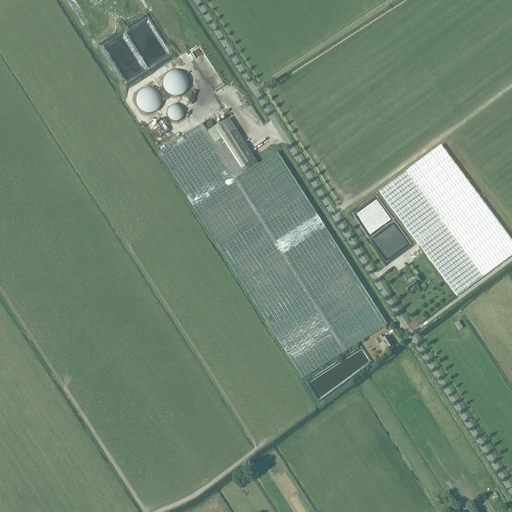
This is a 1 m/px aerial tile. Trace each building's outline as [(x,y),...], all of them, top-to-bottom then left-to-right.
[(185,93),(187,90),(188,87),(189,84),(188,81),(187,78),(186,76),(183,74),(181,72),(178,71),(175,71),(172,72),(169,73),(166,75),(165,78),(163,81),(163,84),(163,87),(164,90),(166,92),(168,95),(171,96),(174,97),(177,97),(180,96),(183,95),(185,93)] [(161,99),(162,102),(171,96),(168,95),(166,92),(164,90),(163,87),(156,91),(159,93),(160,96),(161,99)] [(161,105),(162,102),(161,99),(160,96),(159,93),(156,91),(154,89),(150,89),(147,89),(144,89),(141,91),(139,93),(137,96),(136,99),(136,102),(137,106),(138,108),(140,111),(143,113),(146,114),(149,114),(152,113),(155,112),(158,110),(160,108),(161,105)] [(168,117),(169,119),(172,121),(174,122),(177,122),(179,121),(181,120),(183,118),(184,115),(184,113),(183,110),(182,108),(180,107),(178,106),(176,105),(173,106),(171,107),(169,109),(168,111),(167,114),(168,117)] [(229,119),(207,132),(236,178),(258,164),(229,119)] [(236,178),(207,132),(202,124),(158,153),(180,187),(302,379),(344,353),(345,355),(347,353),(346,352),(387,325),(277,152),(258,164),(236,178)] [(379,192),(457,297),(511,255),(511,241),(441,146),(379,192)] [(414,281),(404,288),(409,294),(418,287),(416,284),(418,283),(422,280),(418,275),(414,278),(415,280),(414,281)] [(384,338),(383,335),(376,340),(378,344),(381,342),(386,350),(394,345),(390,339),(388,336),(384,338)] [(417,511),(430,504),(416,503),(427,496),(364,392),(363,403),(352,402),(329,416),(328,417),(334,423),(333,432),(334,432),(334,430),(361,453),(367,465),(360,469),(365,469),(365,475),(369,479),(362,487),(390,489),(383,497),(385,502),(408,488),(412,492),(384,509),(386,511),(393,511),(405,505),(401,510),(407,510),(403,511),(417,511)] [(302,467),(300,463),(298,464),(306,478),(310,475),(308,471),(310,470),(309,468),(307,469),(305,466),(302,467)]
